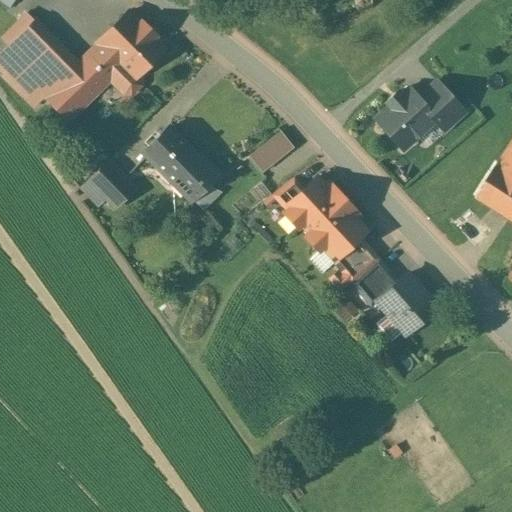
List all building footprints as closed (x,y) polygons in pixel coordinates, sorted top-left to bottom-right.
[(149,37),(127,15),(128,14),(127,12),(97,42),(97,43),(122,67),(134,79),(138,75),(164,49),(150,36),(149,37)] [(1,38),(9,47),(35,21),(26,13),(1,38)] [(9,47),(1,55),(22,76),(56,43),(35,21),(9,47)] [(56,43),(22,76),(43,97),(76,64),(56,43)] [(76,64),(43,97),(44,98),(67,122),(109,80),(122,67),(97,43),(76,64)] [(22,76),(1,55),(0,55),(0,69),(4,73),(3,75),(35,106),(44,98),(43,97),(22,76)] [(134,79),(122,67),(109,80),(123,95),(131,94),(140,85),(140,78),(138,75),(134,79)] [(463,112),(436,82),(418,99),(436,119),(434,120),(443,130),(463,112)] [(409,89),(401,96),(397,91),(385,103),(389,107),(375,119),(402,149),(434,120),(436,119),(418,99),(409,89)] [(218,174),(199,154),(196,157),(167,128),(142,152),(173,183),(172,183),(190,201),(218,174)] [(265,168),(299,146),(288,128),(253,150),(265,168)] [(511,143),(499,164),(511,172),(511,143)] [(125,180),(106,161),(87,180),(115,208),(126,197),(118,187),(125,180)] [(511,172),(499,164),(497,163),(476,197),(511,219),(511,172)] [(292,178),(271,194),(284,208),(285,207),(284,206),(302,190),(292,178)] [(324,187),(316,179),(315,178),(314,178),(314,179),(302,190),(284,206),(285,207),(287,210),(284,213),(283,214),(284,215),(290,221),(297,229),(298,228),(298,227),(301,224),(309,232),(305,236),(304,236),(305,238),(305,237),(317,250),(318,251),(319,250),(322,247),(333,259),(334,260),(358,237),(364,232),(365,231),(364,230),(354,220),(357,216),(357,217),(358,216),(357,215),(329,184),(328,183),(324,187)] [(358,237),(334,260),(333,259),(331,260),(350,283),(377,259),(358,237)] [(377,259),(350,283),(370,306),(375,302),(375,301),(397,281),(377,259)] [(422,295),(404,275),(397,281),(375,301),(375,302),(404,335),(436,307),(424,293),(422,295)]
